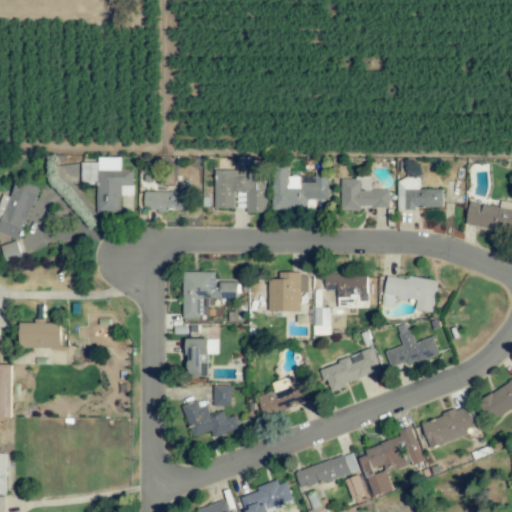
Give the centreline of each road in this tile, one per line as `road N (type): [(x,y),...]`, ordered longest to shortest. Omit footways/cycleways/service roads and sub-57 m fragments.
road 1 (residential): [(511,336),(457,383),(155,497)]
road 2 (residential): [(511,279),(460,258),(396,247),(188,243),(164,254)]
road 3 (residential): [(154,511),(156,272),(164,254)]
